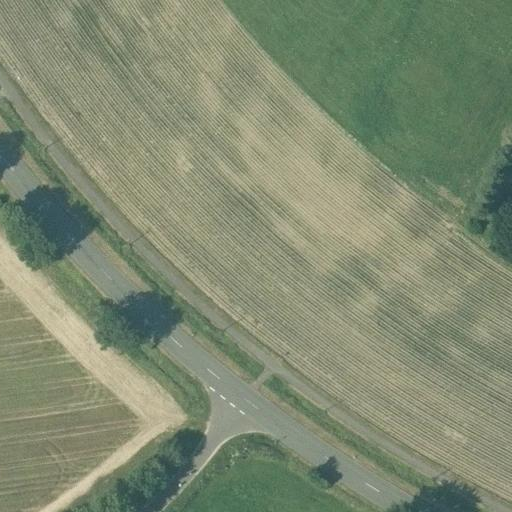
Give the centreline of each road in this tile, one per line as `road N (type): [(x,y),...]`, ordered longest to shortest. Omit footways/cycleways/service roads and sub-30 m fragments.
road 1 (tertiary): [(0,152),(100,269),(245,400)]
road 2 (tertiary): [(245,400),(411,511)]
road 3 (unclassified): [(245,400),(147,511)]
